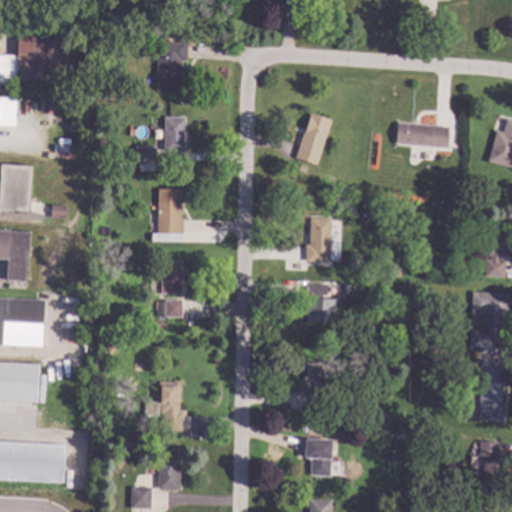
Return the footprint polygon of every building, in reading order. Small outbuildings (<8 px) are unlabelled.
[(73,32),(70,86),(0,82),(0,54),(15,55),(17,30),(73,32)] [(185,61),(180,61),(179,91),(154,90),(155,56),(148,55),(148,46),(156,46),(156,41),(185,42),(185,61)] [(0,96),(15,97),(14,126),(0,125),(0,96)] [(329,119),(315,165),(293,158),(307,112),(329,119)] [(183,151),(162,151),(163,116),(183,116),(183,151)] [(511,119),(511,161),(510,168),(486,161),(494,129),(501,131),(504,118),(511,119)] [(448,126),(446,148),(394,143),(396,122),(448,126)] [(153,163),(134,163),(134,146),(154,146),(153,163)] [(0,162),(30,164),(29,191),(38,192),(37,212),(0,210),(0,162)] [(305,165),(303,173),(296,171),(299,163),(305,165)] [(171,189),(179,189),(178,218),(181,218),(181,234),(155,233),(156,188),(164,188),(164,186),(171,187),(171,189)] [(484,190),(483,198),(474,197),(476,189),(484,190)] [(64,218),(49,218),(49,204),(64,204),(64,218)] [(329,242),(336,242),(336,259),(328,259),(328,261),(303,261),(303,244),(308,244),(308,218),(329,218),(329,242)] [(509,224),(508,256),(497,255),(497,259),(503,260),(503,277),(483,276),(483,259),(489,259),(489,255),(484,254),(485,223),(509,224)] [(0,229),(7,230),(7,231),(28,232),(25,280),(4,279),(6,258),(0,257),(0,229)] [(180,293),(159,293),(159,261),(180,260),(180,293)] [(400,269),(400,276),(388,276),(388,268),(400,269)] [(324,298),(334,298),(334,322),(305,322),(305,300),(304,300),(304,283),(325,283),(324,298)] [(507,293),(506,313),(505,313),(505,319),(502,319),(501,340),(496,340),(495,353),(478,352),(479,347),(467,347),(468,327),(479,328),(479,313),(469,312),(470,291),(507,293)] [(0,296),(43,299),(40,347),(0,345),(0,296)] [(181,317),(154,317),(154,300),(180,299),(181,317)] [(429,359),(429,370),(412,369),(413,358),(429,359)] [(498,359),(497,380),(501,381),(501,395),(503,395),(503,401),(504,401),(503,421),(477,420),(479,358),(498,359)] [(328,362),(327,368),(337,368),(336,385),(327,385),(326,391),(329,391),(328,406),(309,406),(310,391),(302,391),(302,377),(304,377),(304,361),(328,362)] [(0,362),(37,364),(35,402),(0,400),(0,362)] [(177,411),(181,411),(181,431),(161,430),(162,413),(156,413),(157,381),(178,381),(177,411)] [(156,417),(156,403),(144,403),(144,417),(156,417)] [(401,431),(401,438),(392,437),(392,430),(401,431)] [(330,439),(328,476),(308,475),(309,457),(303,457),(304,437),(330,439)] [(496,441),(495,455),(504,456),(503,474),(502,474),(501,489),(480,488),(482,456),(477,455),(477,440),(496,441)] [(0,441),(64,444),(62,483),(0,479),(0,441)] [(177,489),(156,489),(156,456),(178,456),(177,489)] [(351,477),(351,482),(350,486),(345,487),(342,485),(340,481),(342,478),(347,476),(351,477)] [(149,508),(129,508),(129,486),(149,486),(149,508)] [(330,500),(329,511),(306,511),(307,499),(330,500)]
